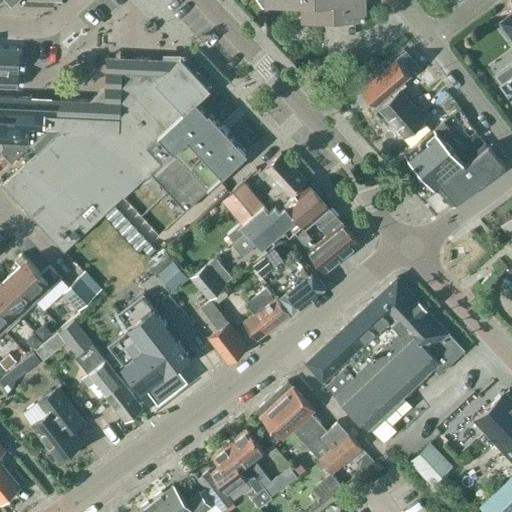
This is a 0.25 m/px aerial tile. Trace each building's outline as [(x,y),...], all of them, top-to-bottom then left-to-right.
[(261,0),(264,3),(267,6),(303,5),(304,22),(322,22),(343,21),(355,21),(367,21),(366,0),(261,0)] [(503,82),(501,83),(511,97),(511,14),(502,22),(511,36),(511,63),(498,74),(503,82)] [(0,44),(0,84),(18,86),(20,46),(0,44)] [(0,94),(0,135),(2,135),(2,149),(12,159),(29,143),(37,151),(20,167),(3,183),(12,193),(22,203),(65,249),(105,212),(114,204),(150,170),(185,209),(220,177),(247,152),(209,111),(207,112),(205,110),(196,100),(210,87),(181,56),(173,64),(156,64),(149,56),(137,55),(136,57),(92,97),(76,97),(31,95),(0,94)] [(373,101),(379,107),(392,95),(389,91),(410,73),(397,58),(362,88),(363,90),(358,98),(364,106),(373,101)] [(438,79),(430,68),(423,73),(431,85),(438,79)] [(392,95),(379,107),(410,144),(429,127),(425,123),(428,121),(400,88),(392,95)] [(456,106),(450,98),(438,106),(444,114),(456,106)] [(437,190),(439,189),(453,205),(506,166),(489,145),(465,164),(442,136),(445,134),(443,131),(449,127),(444,121),(407,153),(437,190)] [(282,152),(281,152),(259,172),(264,178),(271,172),(280,183),(270,191),(280,202),(289,193),(290,194),(307,180),(282,152)] [(247,230),(252,226),(270,211),(268,209),(246,181),(224,199),(243,223),(242,224),(242,223),(228,234),(234,241),(243,234),(247,230)] [(305,228),(315,220),(330,206),(308,183),(279,207),(276,203),(268,209),(270,211),(252,226),(265,240),(283,225),(285,228),(288,226),(293,231),(301,224),(305,228)] [(114,204),(105,212),(111,219),(120,210),(114,204)] [(325,236),(318,243),(305,228),(297,235),(327,271),(361,243),(330,206),(315,220),(321,227),(319,229),(325,236)] [(121,211),(111,220),(117,226),(127,217),(121,211)] [(511,213),(502,221),(511,232),(511,213)] [(128,219),(119,227),(125,234),(134,225),(128,219)] [(135,226),(126,235),(132,241),(141,232),(135,226)] [(247,230),(243,234),(253,245),(258,242),(258,241),(250,232),(247,230)] [(142,234),(133,242),(139,249),(148,240),(142,234)] [(149,241),(143,247),(149,252),(154,247),(149,241)] [(327,286),(315,270),(313,271),(295,252),(288,258),(275,245),(254,261),(281,295),(282,294),(295,311),(327,286)] [(20,263),(10,272),(36,300),(44,308),(62,292),(69,286),(61,277),(48,263),(40,272),(26,257),(21,252),(15,258),(20,263)] [(233,276),(216,256),(190,276),(210,299),(211,298),(225,285),(224,284),(233,276)] [(174,260),(159,274),(172,289),(187,276),(174,260)] [(85,270),(80,275),(69,286),(62,292),(79,310),(97,292),(98,293),(103,289),(85,270)] [(0,293),(20,314),(36,300),(10,272),(0,281),(0,280),(0,293)] [(352,357),(326,382),(368,427),(434,365),(440,372),(466,348),(397,275),(307,361),(323,379),(349,354),(352,357)] [(267,286),(248,301),(256,311),(245,320),(259,338),(291,314),(277,295),(275,297),(267,286)] [(129,328),(108,344),(123,364),(122,364),(142,390),(150,384),(164,373),(165,374),(180,362),(190,354),(191,355),(192,355),(166,320),(166,319),(165,320),(144,292),(117,313),(129,328)] [(0,324),(4,329),(20,314),(0,293),(0,324)] [(221,309),(220,310),(211,298),(210,299),(201,306),(218,329),(209,336),(229,361),(249,346),(221,309)] [(143,406),(135,396),(94,342),(86,331),(75,318),(59,331),(77,354),(76,356),(88,373),(82,377),(89,385),(94,381),(125,420),(143,406)] [(44,323),(36,331),(44,339),(52,332),(44,323)] [(34,332),(26,340),(33,349),(42,341),(34,332)] [(42,360),(36,352),(9,372),(15,380),(42,360)] [(9,353),(0,361),(0,362),(7,370),(17,361),(9,353)] [(164,373),(150,384),(160,397),(189,375),(180,362),(165,374),(164,373)] [(288,379),(255,409),(282,438),(292,429),(332,471),(362,445),(338,419),(327,429),(311,412),(315,408),(288,379)] [(49,411),(34,423),(60,458),(66,454),(70,455),(74,453),(76,450),(77,446),(82,441),(66,420),(77,411),(59,386),(41,400),(49,411)] [(511,458),(511,397),(504,389),(474,418),(484,429),(477,435),(487,446),(494,439),(511,458)] [(259,479),(266,474),(257,461),(253,464),(251,460),(264,450),(247,428),(230,440),(259,479)] [(0,499),(1,501),(21,484),(0,460),(0,451),(6,446),(0,439),(0,499)] [(230,440),(213,453),(224,468),(214,475),(226,491),(247,476),(252,484),(257,491),(257,492),(251,496),(259,507),(272,497),(265,487),(259,479),(230,440)] [(431,441),(409,460),(432,484),(453,465),(431,441)] [(271,448),(271,459),(290,459),(290,448),(271,448)] [(366,451),(355,461),(362,469),(374,459),(366,451)] [(511,511),(511,474),(481,504),(489,511),(511,511)] [(206,487),(200,491),(212,507),(217,502),(222,510),(233,501),(214,476),(203,484),(206,487)] [(265,487),(272,497),(273,497),(272,495),(283,486),(277,478),(265,487)] [(155,499),(153,500),(162,511),(204,511),(212,507),(200,491),(199,489),(185,499),(174,484),(165,491),(164,491),(162,490),(154,496),(155,499)] [(417,507),(430,497),(424,488),(410,498),(417,507)] [(162,511),(153,500),(151,502),(148,501),(141,506),(141,509),(136,511),(162,511)]
